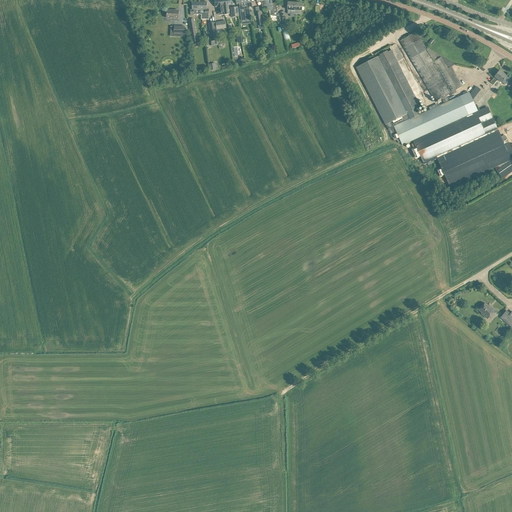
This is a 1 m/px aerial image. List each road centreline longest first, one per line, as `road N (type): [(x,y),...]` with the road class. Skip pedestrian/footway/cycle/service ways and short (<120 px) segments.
road 1 (track): [(469,281),(287,390)]
road 2 (unclassified): [(511,57),(441,20),(377,0)]
